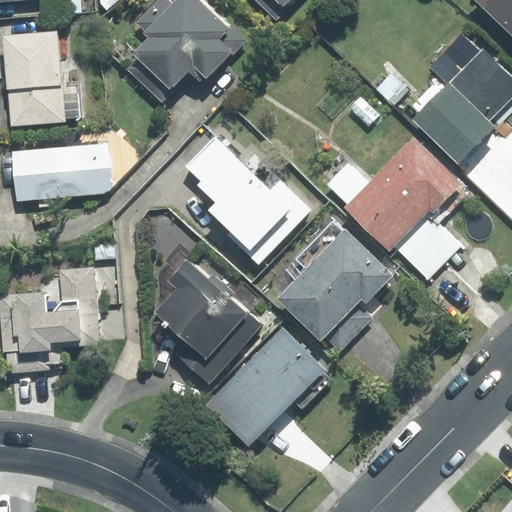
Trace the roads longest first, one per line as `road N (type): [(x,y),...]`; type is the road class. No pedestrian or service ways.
road 1 (residential): [(370,511),(511,367)]
road 2 (tertiary): [(0,445),(99,466),(172,511)]
